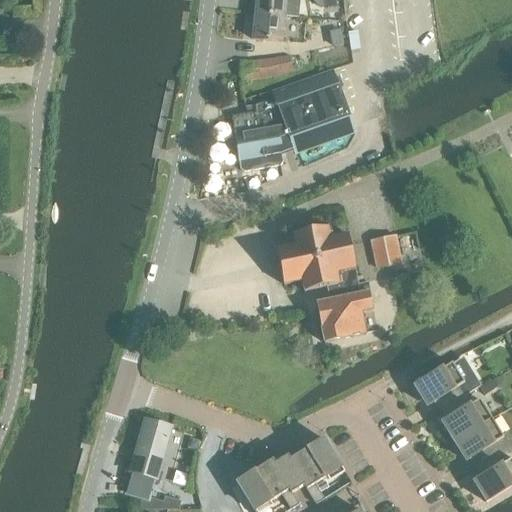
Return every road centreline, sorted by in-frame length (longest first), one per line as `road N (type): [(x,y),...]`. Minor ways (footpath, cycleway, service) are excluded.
road 1 (unclassified): [(0,429),(19,359),(56,0)]
road 2 (unclassified): [(120,391),(183,159),(209,0)]
road 3 (residential): [(347,405),(278,439),(120,391)]
road 4 (residential): [(511,320),(347,405)]
road 5 (unclassified): [(87,511),(120,391)]
road 6 (residential): [(411,511),(347,405)]
